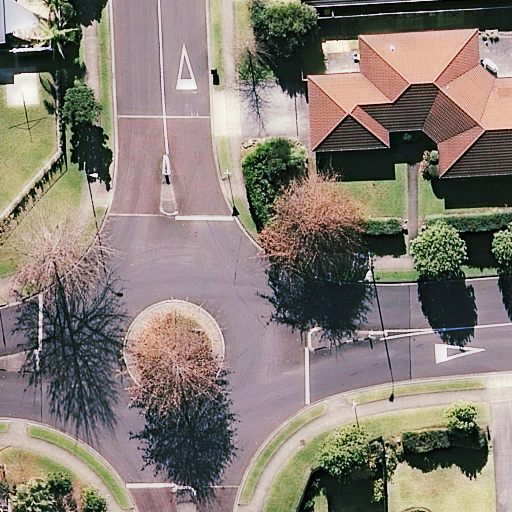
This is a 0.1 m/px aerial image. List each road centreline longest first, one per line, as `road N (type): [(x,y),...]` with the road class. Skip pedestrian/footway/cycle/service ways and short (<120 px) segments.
road 1 (residential): [(171,261),(158,0)]
road 2 (residential): [(511,324),(264,343)]
road 3 (residential): [(85,359),(98,303),(142,267),(171,261)]
road 4 (residential): [(184,440),(129,428),(92,387),(85,359)]
road 5 (residential): [(264,343),(252,396),(234,418),(184,440)]
road 6 (residential): [(171,261),(198,264),(244,293),(264,343)]
